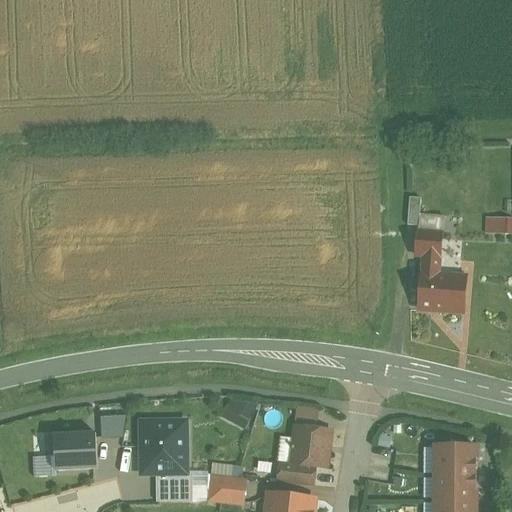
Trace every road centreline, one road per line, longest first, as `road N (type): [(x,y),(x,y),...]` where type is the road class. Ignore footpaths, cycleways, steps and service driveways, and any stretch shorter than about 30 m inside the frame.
road 1 (tertiary): [(371,369),(194,351),(0,380)]
road 2 (residential): [(371,369),(343,511)]
road 3 (tertiary): [(511,399),(371,369)]
